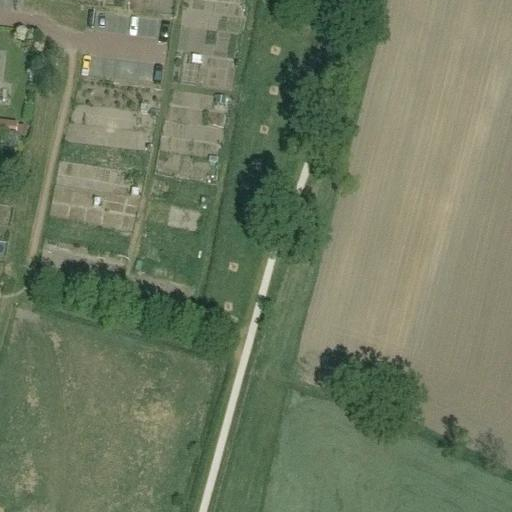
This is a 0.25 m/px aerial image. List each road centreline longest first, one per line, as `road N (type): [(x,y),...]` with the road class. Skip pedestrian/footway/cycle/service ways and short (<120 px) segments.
road 1 (track): [(250,341),(48,283),(32,268),(73,41)]
road 2 (residential): [(165,52),(61,39),(29,20),(0,16)]
